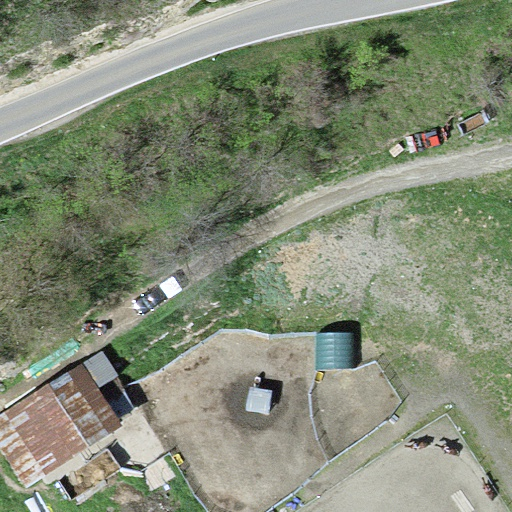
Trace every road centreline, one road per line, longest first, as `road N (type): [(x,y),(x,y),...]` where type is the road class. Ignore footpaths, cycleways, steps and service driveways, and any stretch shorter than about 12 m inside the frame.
road 1 (track): [(511,142),(326,197),(16,367)]
road 2 (tertiary): [(0,122),(213,36),(359,0)]
